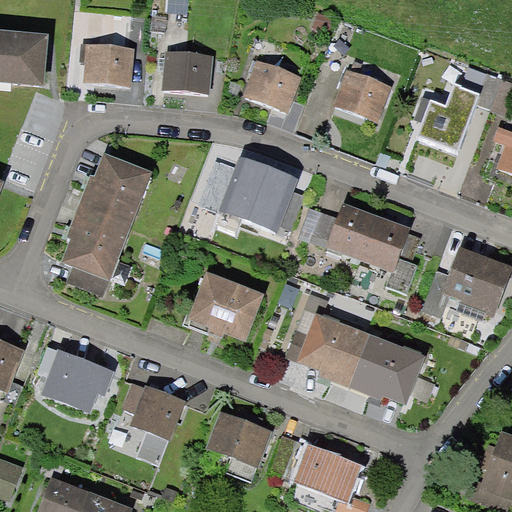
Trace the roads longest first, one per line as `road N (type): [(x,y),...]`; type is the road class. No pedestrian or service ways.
road 1 (residential): [(511,241),(225,127),(84,121),(9,294)]
road 2 (residential): [(419,462),(9,294)]
road 3 (residential): [(419,462),(511,357)]
